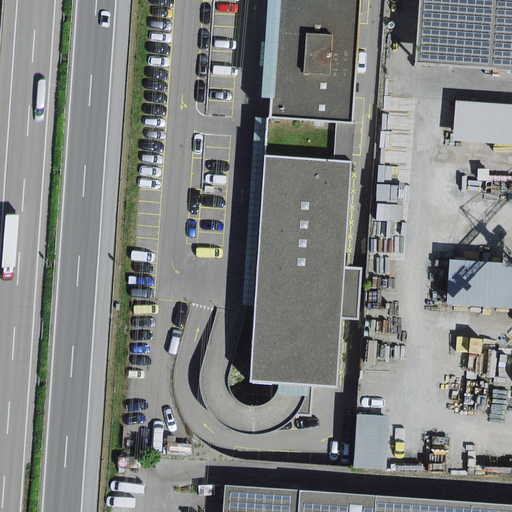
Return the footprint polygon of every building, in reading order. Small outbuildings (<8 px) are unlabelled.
[(356,124),(364,0),(278,0),(272,100),(271,118),(268,158),(258,306),(253,383),(282,385),(312,387),(339,389),(355,164),(337,163),(340,123),(356,124)] [(270,0),(264,99),(272,100),(278,0),(270,0)] [(511,0),(423,0),(420,63),(511,70),(511,0)] [(511,105),(457,102),(454,142),(511,145),(511,105)] [(244,305),(258,306),(268,158),(271,118),(257,117),(244,305)] [(511,310),(511,267),(448,263),(445,306),(511,310)] [(312,387),(282,385),(282,395),(296,396),(311,397),(312,387)] [(390,416),(359,414),(356,468),(386,470),(390,416)] [(297,511),(299,492),(226,488),(224,511),(297,511)] [(374,511),(376,497),(299,492),(297,511),(374,511)] [(480,511),(481,505),(376,497),(374,511),(480,511)]
